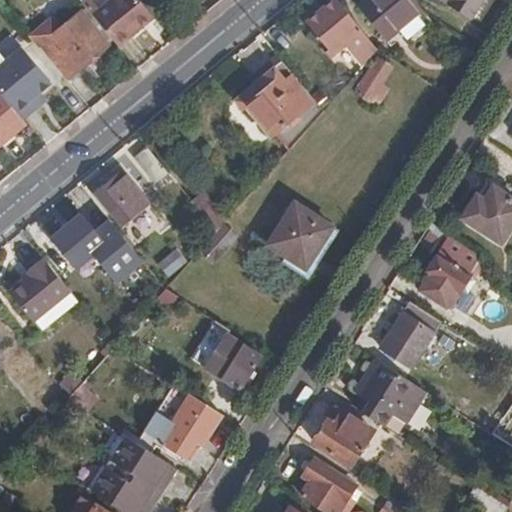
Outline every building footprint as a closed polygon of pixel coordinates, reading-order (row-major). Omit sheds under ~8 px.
[(94,14),(111,0),(85,0),(84,2),(94,14)] [(111,0),(94,14),(119,46),(154,17),(139,0),(111,0)] [(375,49),(336,0),(331,0),(305,23),(328,51),(324,55),(329,61),(338,53),(333,47),(338,43),(357,68),(375,49)] [(418,5),(412,0),(363,0),(354,7),(376,33),(385,26),(388,30),(417,6),(418,5)] [(479,0),(444,0),(469,16),(479,0)] [(385,26),(376,33),(387,45),(423,14),(417,6),(388,30),(385,26)] [(37,39),(64,73),(104,41),(77,7),(37,39)] [(41,90),(53,80),(23,44),(0,63),(0,87),(24,117),(38,105),(31,98),(41,90)] [(390,63),(375,54),(364,71),(359,68),(349,86),(373,104),(385,84),(379,80),(390,63)] [(298,80),(279,56),(266,68),(267,73),(241,94),(271,133),(275,131),(288,147),(321,109),(312,98),(306,102),(293,85),(298,80)] [(329,100),(318,86),(309,94),(312,98),(321,109),(329,100)] [(24,117),(0,87),(0,144),(28,121),(24,117)] [(31,98),(38,105),(48,97),(41,90),(31,98)] [(175,182),(167,172),(147,147),(135,157),(163,191),(175,182)] [(511,221),(511,195),(480,175),(473,185),(479,189),(464,214),(502,238),(511,221)] [(146,199),(128,177),(120,182),(117,178),(109,184),(117,194),(105,203),(120,221),(146,199)] [(199,194),(190,200),(215,230),(223,222),(216,215),(199,194)] [(330,225),(292,200),(265,243),(304,268),(330,225)] [(106,243),(82,212),(50,239),(75,270),(106,243)] [(234,235),(223,222),(215,230),(198,250),(211,261),(234,235)] [(452,306),(480,259),(450,238),(420,285),(432,293),(429,297),(443,306),(446,302),(452,306)] [(169,276),(172,280),(179,272),(176,269),(181,264),(172,253),(154,268),(163,281),(169,276)] [(71,292),(46,261),(44,262),(41,261),(25,273),(28,278),(9,294),(33,322),(71,292)] [(179,296),(165,288),(155,299),(170,309),(179,296)] [(441,321),(410,301),(380,346),(412,366),(441,321)] [(231,330),(216,320),(191,357),(239,390),(261,357),(228,335),(231,330)] [(428,390),(384,361),(362,394),(372,401),(366,411),(386,425),(394,414),(407,423),(428,390)] [(83,409),(95,396),(80,383),(70,394),(67,398),(83,409)] [(224,416),(175,384),(144,433),(159,443),(187,460),(198,442),(204,446),(224,416)] [(373,427),(330,399),(323,410),(328,416),(315,438),(352,461),(373,427)] [(386,425),(406,438),(412,426),(407,423),(394,414),(386,425)] [(159,443),(144,433),(137,444),(152,454),(159,443)] [(125,437),(120,434),(105,457),(111,459),(125,437)] [(125,437),(111,459),(161,492),(175,469),(152,454),(137,444),(125,437)] [(0,476),(12,463),(24,449),(18,443),(0,463),(0,476)] [(331,511),(336,511),(353,483),(315,457),(304,476),(310,479),(301,494),(331,511)] [(161,492),(111,459),(106,468),(156,500),(161,492)] [(101,465),(86,489),(91,492),(106,468),(101,465)] [(106,468),(91,492),(121,511),(148,511),(156,500),(106,468)] [(350,511),(364,490),(353,483),(336,511),(350,511)] [(421,511),(390,492),(382,504),(393,511),(421,511)] [(92,511),(96,506),(77,494),(65,511),(92,511)]
